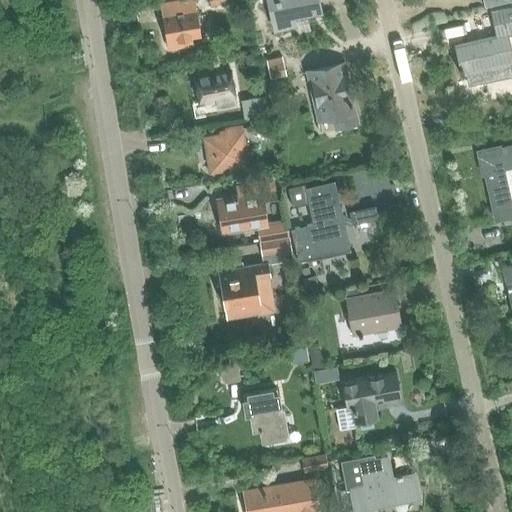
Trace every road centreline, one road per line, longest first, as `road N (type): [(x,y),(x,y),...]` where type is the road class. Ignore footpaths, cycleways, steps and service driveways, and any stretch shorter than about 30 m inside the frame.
road 1 (residential): [(496,511),(380,0)]
road 2 (residential): [(88,0),(174,511)]
